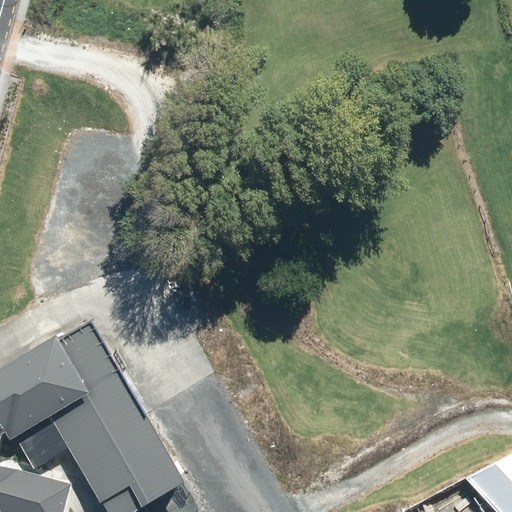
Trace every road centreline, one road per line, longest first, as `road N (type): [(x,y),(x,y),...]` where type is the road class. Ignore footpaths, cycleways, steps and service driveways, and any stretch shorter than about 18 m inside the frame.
road 1 (track): [(0,49),(119,83),(144,133),(142,258),(284,511)]
road 2 (track): [(326,511),(470,428),(511,432)]
